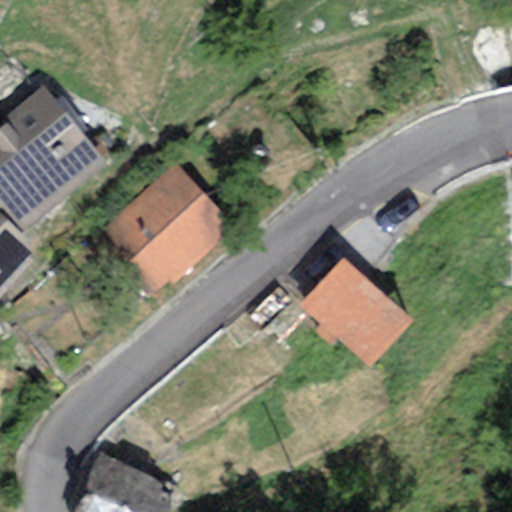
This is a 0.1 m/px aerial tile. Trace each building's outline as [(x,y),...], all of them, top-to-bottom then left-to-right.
[(44,84),(0,120),(0,214),(17,233),(104,164),(44,84)] [(225,238),(219,231),(229,222),(175,163),(98,233),(152,292),(167,279),(173,285),(225,238)] [(17,233),(0,214),(0,298),(36,255),(17,233)] [(412,322),(342,257),(298,305),(368,369),(412,322)] [(169,511),(179,487),(100,455),(77,511),(169,511)]
